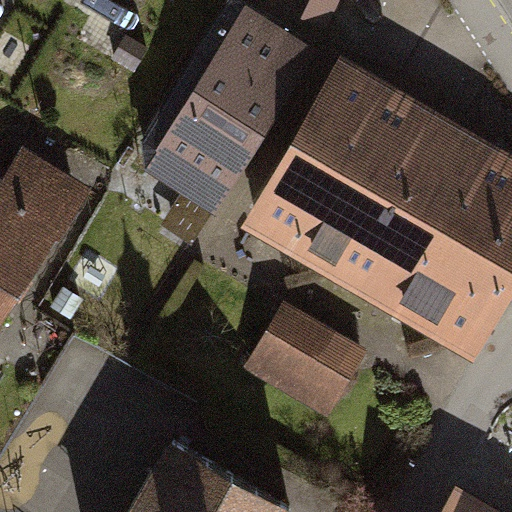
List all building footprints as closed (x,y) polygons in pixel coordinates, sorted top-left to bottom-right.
[(313,0),(309,13),(336,22),(344,0),(313,0)] [(312,55),(245,12),(152,159),(219,201),(312,55)] [(511,163),(348,70),(261,221),(474,342),(511,276),(511,163)] [(9,186),(0,180),(0,287),(26,304),(97,190),(32,149),(9,186)] [(0,344),(26,304),(0,287),(0,344)] [(279,301),(241,369),(334,421),(371,351),(279,301)] [(175,440),(133,511),(286,511),(290,506),(175,440)] [(495,511),(455,490),(442,511),(495,511)]
